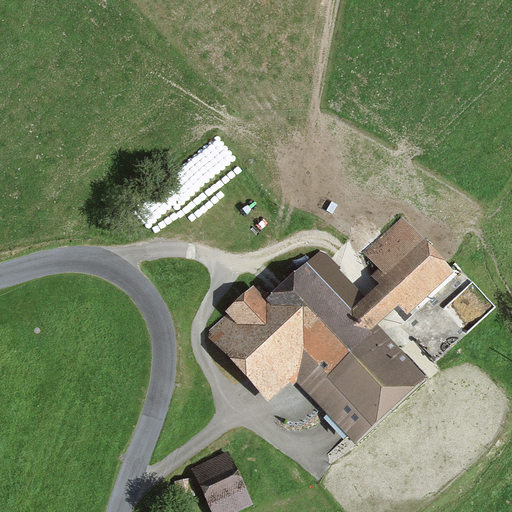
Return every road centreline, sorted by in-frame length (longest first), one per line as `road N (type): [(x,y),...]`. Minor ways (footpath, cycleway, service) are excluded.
road 1 (tertiary): [(118,511),(162,378),(163,337),(152,302),(93,261),(0,275)]
road 2 (track): [(305,238),(311,119),(334,0)]
